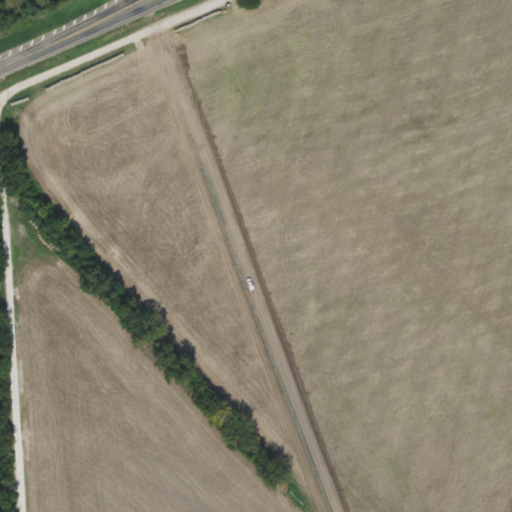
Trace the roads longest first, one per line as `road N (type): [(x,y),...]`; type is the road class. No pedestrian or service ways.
road 1 (residential): [(29,511),(5,101),(20,82),(215,0)]
road 2 (secondary): [(0,66),(141,0)]
